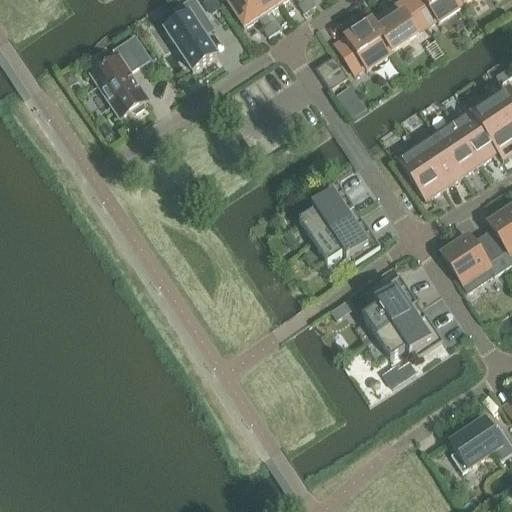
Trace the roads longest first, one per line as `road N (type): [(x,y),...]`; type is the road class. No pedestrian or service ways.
road 1 (residential): [(88,174),(289,48)]
road 2 (residential): [(415,245),(289,48)]
road 3 (residential): [(501,375),(415,245)]
road 4 (residential): [(501,375),(385,453)]
